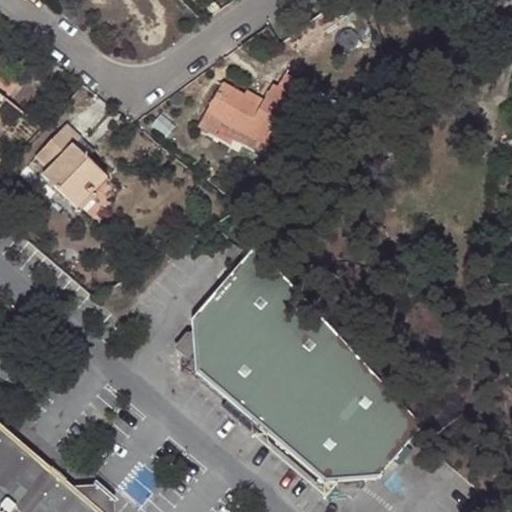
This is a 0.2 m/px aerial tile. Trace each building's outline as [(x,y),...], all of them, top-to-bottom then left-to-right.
[(242,93),(222,81),(205,109),(221,118),(254,138),(273,149),(301,101),(309,105),(317,91),(282,71),(275,85),(271,82),(263,96),(259,103),(242,93)] [(247,86),(242,93),(259,103),(263,96),(247,86)] [(214,129),(216,127),(221,118),(205,109),(199,120),(214,129)] [(250,146),(254,138),(221,118),(216,127),(250,146)] [(41,178),(71,205),(87,188),(85,186),(99,171),(87,160),(82,166),(68,153),(81,140),(66,125),(34,159),(47,171),(41,178)] [(87,160),(94,152),(81,140),(68,153),(82,166),(87,160)] [(71,205),(76,211),(106,178),(99,171),(85,186),(87,188),(71,205)] [(222,401),(307,301),(254,245),(188,323),(189,331),(193,368),(194,378),(222,401)] [(222,401),(258,430),(341,337),(307,301),(222,401)] [(170,353),(193,368),(189,331),(170,353)] [(421,421),(341,337),(258,430),(321,481),(333,480),(361,478),(377,476),(421,421)] [(99,511),(77,493),(0,427),(0,511),(99,511)] [(362,484),(361,478),(333,480),(333,485),(350,500),(362,484)] [(100,491),(77,493),(99,511),(116,511),(116,505),(100,491)]
